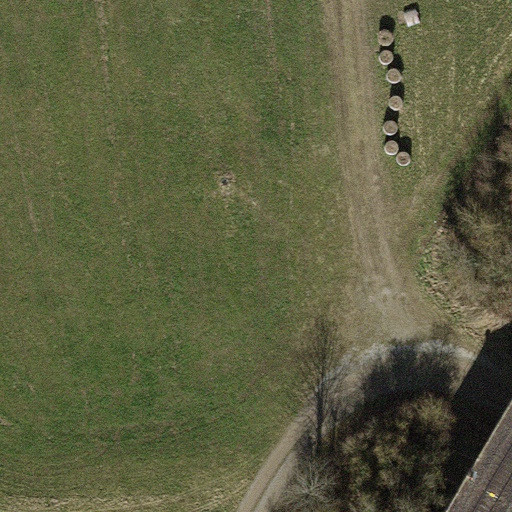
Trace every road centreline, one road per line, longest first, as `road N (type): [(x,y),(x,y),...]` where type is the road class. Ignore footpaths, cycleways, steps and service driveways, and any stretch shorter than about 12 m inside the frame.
road 1 (track): [(429,349),(382,201),(356,0)]
road 2 (track): [(272,511),(311,429),(391,358),(429,349)]
